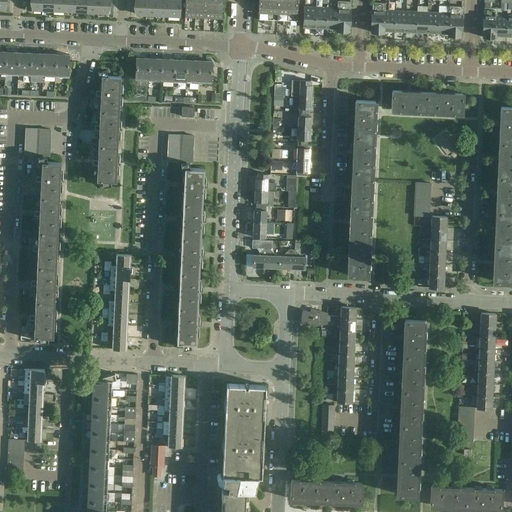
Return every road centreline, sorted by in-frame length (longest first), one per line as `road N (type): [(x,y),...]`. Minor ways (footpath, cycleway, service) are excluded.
road 1 (residential): [(9,354),(14,119),(71,120),(93,40)]
road 2 (residential): [(150,359),(157,124),(235,128)]
road 3 (residential): [(226,291),(235,128)]
road 4 (residential): [(339,420),(372,421),(378,299)]
road 5 (residential): [(277,511),(284,365)]
road 6 (residential): [(197,501),(206,361)]
road 7 (residential): [(324,200),(328,66)]
road 8 (residential): [(239,47),(119,41)]
road 9 (residential): [(63,476),(66,356)]
